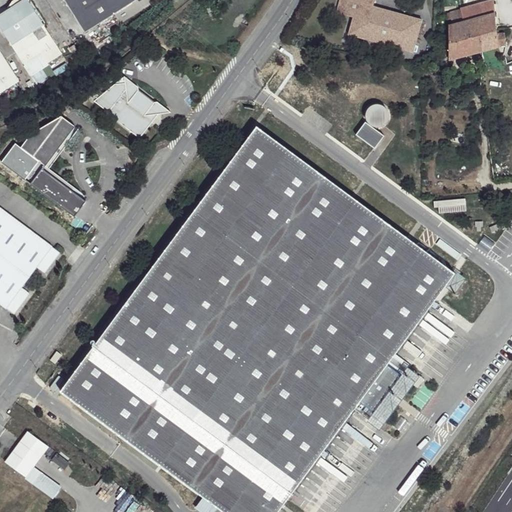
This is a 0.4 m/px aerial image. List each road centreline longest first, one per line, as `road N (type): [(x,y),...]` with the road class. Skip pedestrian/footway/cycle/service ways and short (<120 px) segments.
road 1 (unclassified): [(290,0),(0,398)]
road 2 (unknown): [(511,187),(494,190),(487,177),(474,61)]
